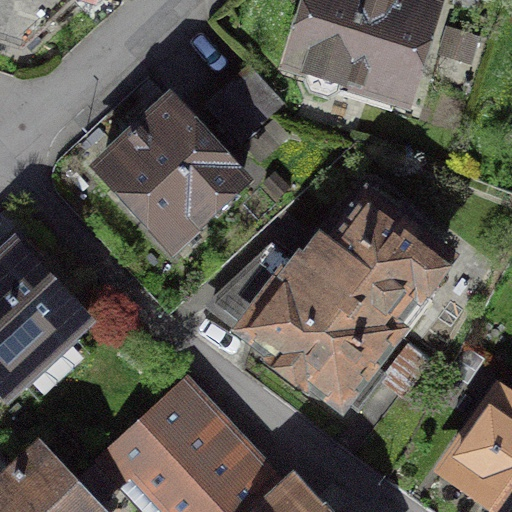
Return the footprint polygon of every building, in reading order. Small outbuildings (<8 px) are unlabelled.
[(0,0),(0,41),(21,48),(71,0),(0,0)] [(313,0),(295,61),(309,65),(304,81),(309,92),(327,98),(338,92),(342,76),(402,95),(430,6),(410,0),(313,0)] [(248,64),(226,85),(262,124),(284,103),(248,64)] [(226,85),(204,105),(240,144),(262,124),(226,85)] [(100,167),(172,245),(243,181),(171,102),(100,167)] [(303,258),(301,259),(402,336),(429,301),(414,290),(442,254),(368,197),(331,245),(323,239),(315,250),(307,261),(303,258)] [(0,260),(0,385),(5,391),(83,319),(15,246),(0,260)] [(262,256),(212,302),(245,327),(244,328),(341,402),(343,398),(358,409),(384,374),(370,363),(394,332),(401,337),(402,336),(301,259),(295,268),(289,276),(262,256)] [(170,395),(96,464),(140,511),(311,511),(309,509),(307,511),(261,461),(245,475),(170,395)] [(473,483),(496,499),(511,476),(511,405),(498,396),(449,467),(473,483)] [(15,471),(0,484),(0,511),(95,511),(38,450),(15,471)] [(0,484),(15,471),(0,454),(0,484)] [(511,510),(511,476),(496,499),(511,510)]
